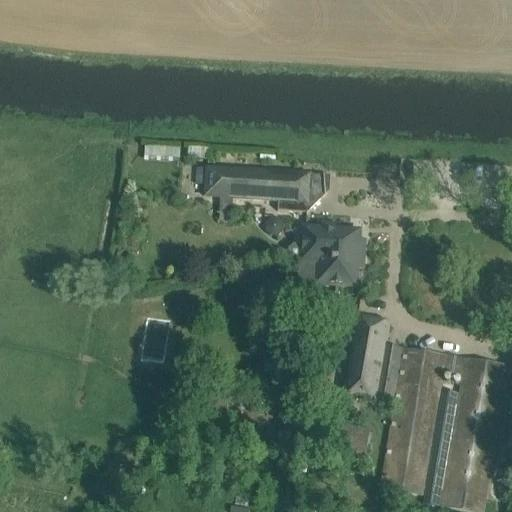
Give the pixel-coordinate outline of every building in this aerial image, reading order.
[(180,160),(180,147),(144,146),(144,158),(180,160)] [(330,177),(205,168),(203,198),(220,200),(220,214),(232,215),(233,200),(279,203),(278,211),(308,213),(329,193),(330,177)] [(296,281),(333,284),(353,285),(354,264),(362,265),(364,243),(349,242),(350,235),(334,233),(334,228),(322,227),(322,234),(304,233),(303,246),(294,246),(287,250),(287,258),(290,263),(297,263),(296,281)] [(178,315),(142,310),(136,367),(172,371),(178,315)] [(392,409),(378,490),(421,497),(441,375),(463,379),(441,509),(457,511),(483,511),(507,368),(384,347),(387,328),(357,323),(344,395),(373,400),(372,405),(392,409)] [(282,440),(288,440),(286,457),(302,459),(304,441),(310,442),(309,458),(364,468),(369,430),(326,424),(328,413),(290,409),(282,440)]
